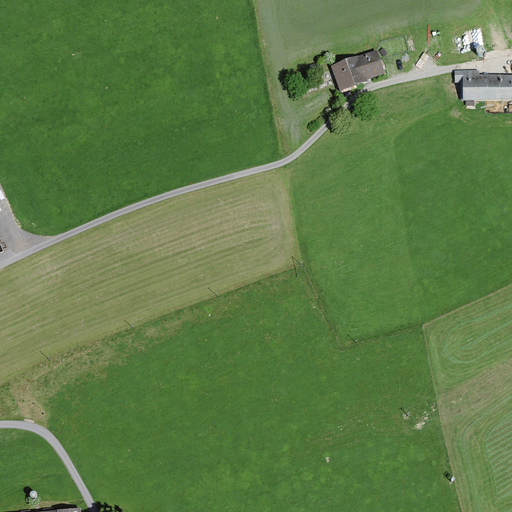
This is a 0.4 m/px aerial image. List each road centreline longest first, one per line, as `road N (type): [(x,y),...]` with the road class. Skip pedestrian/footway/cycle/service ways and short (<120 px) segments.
road 1 (track): [(0,269),(163,198),(284,162),(370,91),(455,69)]
road 2 (track): [(94,511),(46,435),(0,425)]
